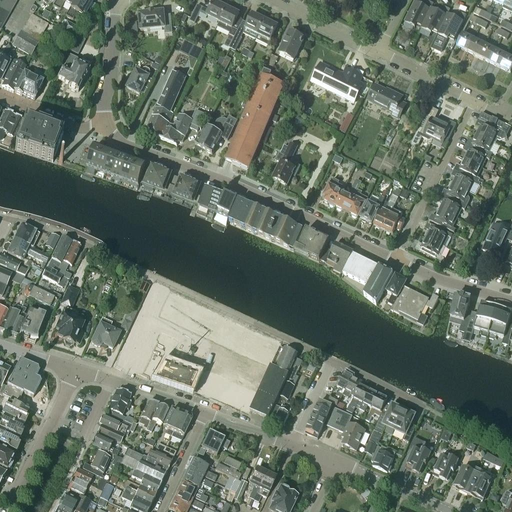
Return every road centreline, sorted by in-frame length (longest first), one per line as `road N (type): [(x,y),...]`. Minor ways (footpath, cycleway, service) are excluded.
road 1 (residential): [(332,361),(82,241),(8,216)]
road 2 (tertiary): [(396,260),(110,138),(103,125)]
road 3 (residential): [(473,101),(274,0)]
road 4 (residential): [(396,260),(473,101)]
road 5 (residential): [(3,511),(75,371)]
road 6 (residential): [(49,511),(111,383)]
road 7 (tertiary): [(116,0),(103,125)]
road 8 (tertiary): [(511,301),(396,260)]
